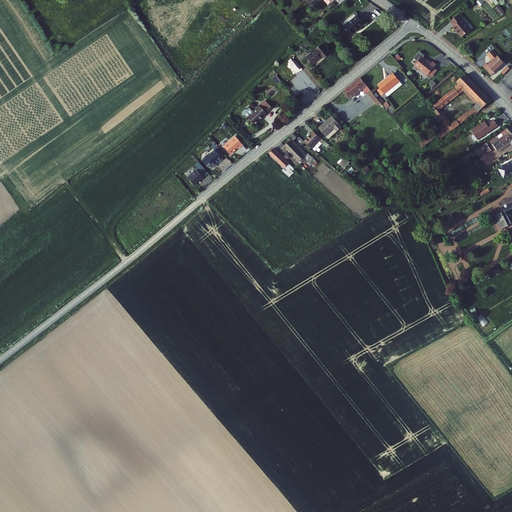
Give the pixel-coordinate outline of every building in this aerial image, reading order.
[(500,16),(505,12),(500,5),(495,8),(500,16)] [(458,26),(467,37),(476,29),(466,19),(468,17),(464,13),(455,20),(459,25),(458,26)] [(367,25),(359,16),(346,28),(353,37),(367,25)] [(325,46),(309,59),(316,67),(324,61),(322,59),(325,56),(327,59),(332,55),(325,46)] [(508,61),(496,48),(491,53),(496,58),(491,63),(489,60),(485,64),(493,74),(502,66),(508,61)] [(417,59),(428,72),(429,71),(436,65),(439,62),(435,58),(433,60),(425,52),(417,59)] [(436,65),(429,71),(432,74),(439,68),(436,65)] [(381,91),(386,97),(389,95),(404,82),(397,74),(381,87),(383,89),(381,91)] [(446,125),(453,133),(478,113),(480,115),(496,100),(469,74),(456,85),(457,87),(437,105),(440,109),(436,113),(446,125)] [(384,102),(363,79),(348,92),(355,101),(366,91),(370,95),(371,94),(381,105),(384,102)] [(406,85),(404,82),(389,95),(391,98),(406,85)] [(245,119),(253,128),(263,119),(264,121),(268,117),(267,116),(274,111),(267,103),(252,116),(248,111),(242,116),(242,119),(245,119)] [(324,130),(330,137),(333,135),(336,138),(346,129),(337,118),(330,123),(331,124),(324,130)] [(489,121),(476,130),(481,139),(502,126),(498,120),(493,123),(493,124),(491,125),(489,121)] [(436,133),(443,140),(453,133),(446,125),(436,133)] [(499,144),(503,150),(511,143),(511,128),(510,130),(511,132),(511,134),(504,141),(502,138),(493,144),(495,147),(499,144)] [(307,142),(315,148),(325,140),(318,133),(307,142)] [(423,148),(435,139),(431,134),(419,143),(423,148)] [(246,145),(239,136),(227,146),(234,154),(242,147),(243,148),(246,145)] [(287,148),(305,166),(310,161),(307,159),(310,156),(294,141),(287,148)] [(490,150),(491,152),(494,150),(489,143),(486,145),(490,150)] [(478,151),(481,155),(490,150),(486,145),(478,151)] [(225,158),(218,149),(209,157),(214,164),(213,165),(216,168),(217,168),(221,163),(220,162),(225,158)] [(273,155),(287,170),(292,166),(277,151),(273,155)] [(509,178),(511,175),(511,162),(503,168),(509,178)] [(206,176),(199,168),(190,176),(197,184),(203,179),(206,176)] [(500,219),(506,230),(511,227),(511,217),(510,213),(504,203),(497,207),(497,208),(494,210),(496,213),(499,212),(501,215),(500,216),(501,219),(500,219)] [(480,218),(482,221),(496,213),(494,210),(480,218)] [(491,278),(507,272),(505,267),(489,273),(491,278)] [(482,314),(477,319),(483,327),(489,322),(482,314)]
